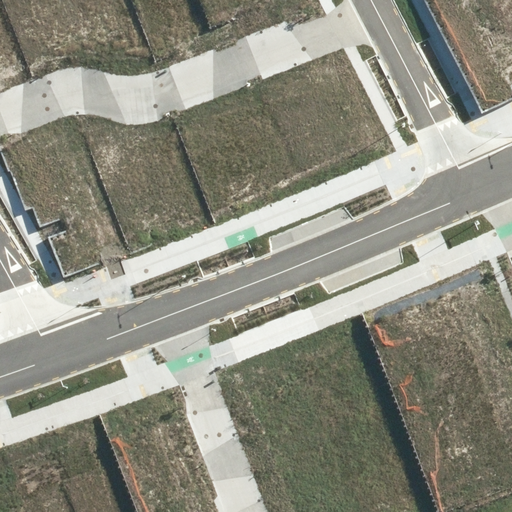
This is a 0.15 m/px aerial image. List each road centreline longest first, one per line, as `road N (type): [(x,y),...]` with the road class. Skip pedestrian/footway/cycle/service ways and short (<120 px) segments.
road 1 (residential): [(0,118),(72,91),(140,97),(379,10)]
road 2 (residential): [(170,312),(470,190)]
road 3 (residential): [(170,312),(244,511)]
road 4 (residential): [(470,190),(379,10)]
road 5 (residential): [(54,357),(170,312)]
